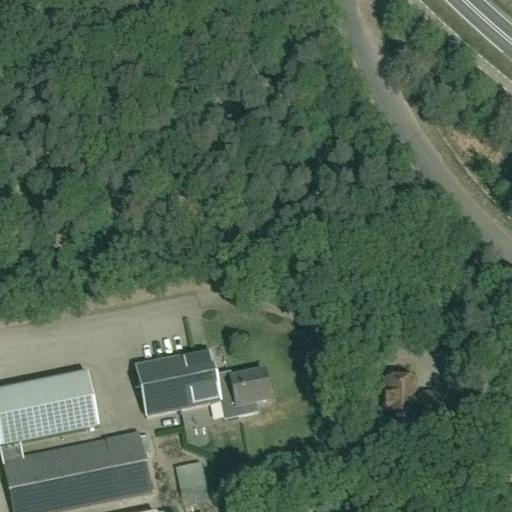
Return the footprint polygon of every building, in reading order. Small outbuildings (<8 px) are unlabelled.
[(476,273),(483,266),(469,251),(462,258),(476,273)] [(258,416),(256,406),(270,403),(263,374),(230,381),(231,386),(217,389),(210,354),(136,370),(146,420),(219,405),(224,424),(258,416)] [(416,382),(384,382),(384,426),(416,426),(416,422),(443,422),(443,396),(416,396),(416,382)] [(12,511),(78,511),(151,497),(144,462),(148,461),(147,456),(151,455),(148,438),(139,440),(139,437),(3,465),(12,511)] [(208,468),(186,470),(187,488),(209,486),(208,468)]
